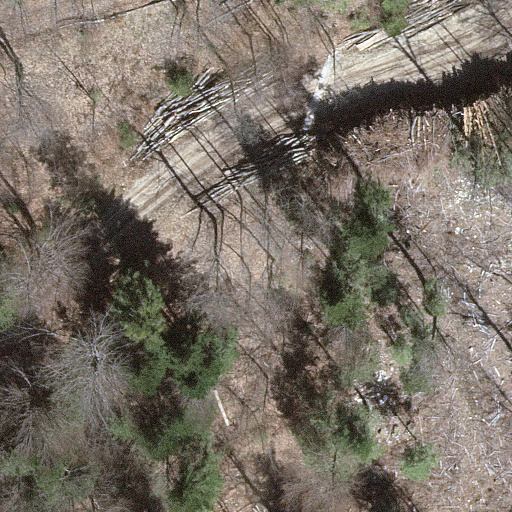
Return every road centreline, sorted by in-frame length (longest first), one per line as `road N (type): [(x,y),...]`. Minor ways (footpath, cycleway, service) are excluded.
road 1 (track): [(511,1),(243,124),(162,181),(25,321),(0,335)]
road 2 (track): [(0,41),(128,0)]
